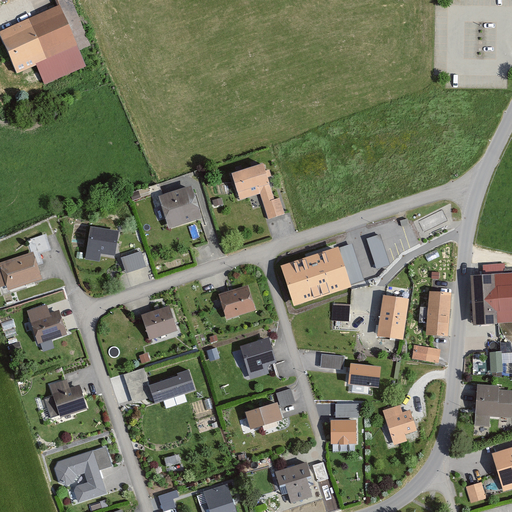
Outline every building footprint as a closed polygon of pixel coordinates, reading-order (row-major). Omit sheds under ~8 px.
[(62,5),(2,30),(19,69),(78,44),(62,5)] [(270,161),(232,172),(240,199),(259,194),(265,217),(284,212),(270,161)] [(193,185),(160,195),(169,227),(202,217),(193,185)] [(120,230),(89,224),(82,258),(99,261),(100,256),(115,259),(120,230)] [(381,231),(367,236),(378,267),(392,262),(381,231)] [(337,242),(281,263),(295,302),(362,278),(349,245),(339,248),(337,242)] [(141,249),(120,255),(125,272),(146,266),(141,249)] [(34,250),(0,260),(0,285),(4,285),(6,291),(43,279),(34,250)] [(511,270),(472,273),(475,322),(511,320),(511,270)] [(249,281),(220,291),(228,317),(257,307),(249,281)] [(453,292),(431,290),(426,333),(449,335),(453,292)] [(410,297),(384,293),(377,335),(403,339),(410,297)] [(349,303),(331,302),(330,320),(349,320),(349,303)] [(48,303),(28,310),(39,342),(67,333),(60,311),(51,313),(48,303)] [(172,304),(144,312),(151,336),(179,328),(172,304)] [(273,335),(239,343),(248,378),(269,372),(267,364),(279,361),(273,335)] [(412,357),(439,360),(440,346),(413,343),(412,357)] [(511,349),(490,350),(491,371),(504,370),(503,361),(511,360),(511,349)] [(345,356),(322,353),(321,366),(344,369),(345,356)] [(381,364),(351,361),(349,384),(379,386),(381,364)] [(145,366),(122,373),(132,403),(150,397),(151,403),(194,389),(188,371),(150,383),(145,366)] [(68,379),(50,384),(59,415),(87,407),(81,384),(70,387),(68,379)] [(502,382),(476,380),(473,423),(489,424),(490,415),(511,416),(511,389),(501,389),(502,382)] [(292,389),(279,393),(281,401),(282,405),(295,401),(292,389)] [(281,401),(246,411),(250,427),(286,417),(282,405),(281,401)] [(405,410),(403,402),(381,408),(390,442),(406,438),(404,431),(416,428),(411,409),(405,410)] [(357,405),(336,405),(336,418),(330,418),(331,443),(358,443),(357,405)] [(275,421),(263,424),(265,431),(277,427),(275,421)] [(108,442),(55,459),(54,466),(58,481),(65,486),(71,484),(77,502),(109,492),(103,472),(116,468),(108,442)] [(511,447),(494,453),(501,474),(465,485),(470,501),(511,488),(511,447)] [(165,455),(166,463),(180,461),(179,452),(165,455)] [(310,459),(274,469),(281,494),(290,492),(292,500),(314,494),(309,476),(314,475),(311,464),(310,459)] [(324,459),(311,464),(314,475),(317,483),(330,478),(324,459)] [(236,511),(228,483),(203,490),(209,511),(236,511)] [(177,490),(155,497),(160,511),(175,506),(172,498),(179,496),(177,490)]
